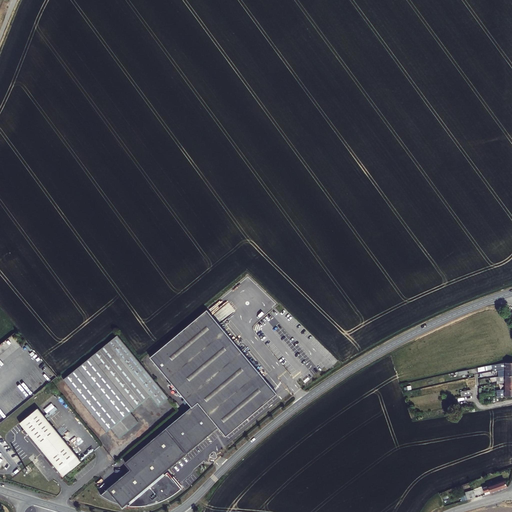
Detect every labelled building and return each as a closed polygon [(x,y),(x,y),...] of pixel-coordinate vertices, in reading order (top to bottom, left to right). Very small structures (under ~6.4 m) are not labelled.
[(193,408),(168,429),(125,463),(131,470),(101,495),(104,497),(106,499),(109,501),(112,502),(117,504),(120,504),(122,507),(129,502),(131,504),(128,506),(133,507),(138,507),(144,507),(150,506),(156,504),(165,500),(174,495),(182,489),(169,473),(166,475),(164,473),(218,429),(226,438),(279,395),(209,310),(151,357),(193,408)] [(116,335),(62,380),(106,433),(110,429),(119,439),(138,423),(130,413),(150,396),(158,406),(168,397),(116,335)] [(504,364),(478,365),(478,370),(498,370),(498,376),(495,376),(495,382),(503,382),(503,376),(504,376),(504,364)] [(498,399),(506,397),(511,396),(511,388),(506,390),(497,391),(498,399)] [(40,407),(18,425),(55,472),(59,469),(64,475),(82,460),(40,407)] [(479,491),(481,496),(503,489),(501,483),(479,491)]
